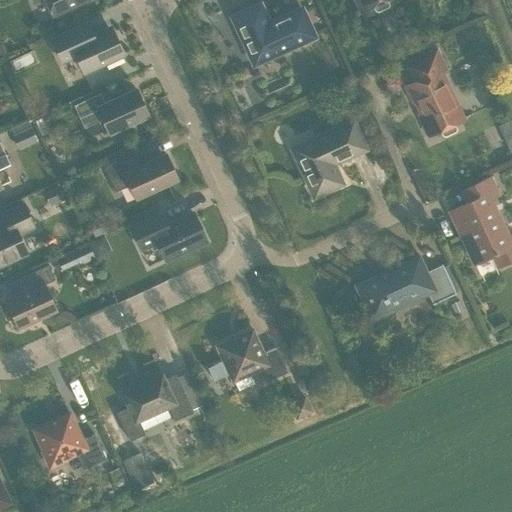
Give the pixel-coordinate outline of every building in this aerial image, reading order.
[(42,0),(45,0),(53,17),(89,0),(31,0),(33,4),(42,0)] [(355,0),(361,12),(373,6),(375,11),(378,12),(388,8),(389,5),(386,0),(355,0)] [(260,6),(233,18),(255,64),(314,37),(301,11),(269,26),(260,6)] [(51,40),(63,64),(76,58),(84,75),(106,65),(108,70),(124,63),(108,28),(93,35),(87,23),(51,40)] [(408,63),(417,83),(406,88),(413,104),(416,102),(422,114),(419,115),(428,136),(440,131),(443,136),(445,137),(455,132),(456,129),(454,124),(457,123),(448,104),(453,101),(454,99),(450,88),(447,87),(441,74),(447,71),(437,50),(408,63)] [(461,89),(466,110),(485,106),(480,85),(461,89)] [(106,106),(100,94),(74,106),(84,129),(102,120),(108,134),(149,116),(137,91),(106,106)] [(23,148),(40,137),(30,121),(13,132),(23,148)] [(365,150),(353,123),(294,150),(315,196),(341,184),(332,164),(365,150)] [(495,154),(510,147),(500,126),(486,132),(495,154)] [(167,156),(141,167),(135,153),(104,167),(116,192),(129,186),(135,199),(178,180),(167,156)] [(475,264),(493,255),(499,268),(511,261),(511,245),(511,246),(487,195),(496,191),(490,178),(467,190),(473,202),(451,212),(475,264)] [(44,191),(50,206),(65,199),(58,185),(44,191)] [(115,198),(89,210),(101,234),(126,222),(115,198)] [(23,233),(35,227),(24,204),(1,215),(7,228),(0,231),(0,266),(27,254),(20,239),(23,233)] [(157,242),(165,260),(206,242),(194,214),(168,226),(162,214),(131,229),(141,250),(157,242)] [(89,242),(95,258),(111,251),(104,236),(89,242)] [(74,250),(80,264),(95,258),(88,244),(74,250)] [(388,273),(390,275),(379,280),(378,277),(357,287),(372,320),(393,310),(390,304),(404,297),(407,303),(428,294),(433,304),(432,304),(433,305),(456,294),(442,265),(441,265),(441,266),(426,273),(419,258),(388,273)] [(48,266),(9,284),(15,297),(6,302),(18,328),(57,311),(45,285),(55,280),(48,266)] [(233,383),(259,371),(265,384),(288,373),(276,348),(263,353),(252,330),(216,346),(223,360),(207,368),(213,381),(229,373),(233,383)] [(82,373),(69,377),(76,398),(89,394),(82,373)] [(138,421),(167,408),(174,422),(193,413),(176,375),(164,381),(162,376),(122,394),(129,408),(117,414),(130,442),(145,435),(138,421)] [(289,402),(296,419),(313,412),(306,395),(289,402)] [(35,431),(44,451),(42,452),(50,469),(67,461),(66,459),(77,454),(85,470),(106,460),(95,435),(82,441),(70,414),(35,431)] [(0,506),(8,503),(0,485),(0,506)]
